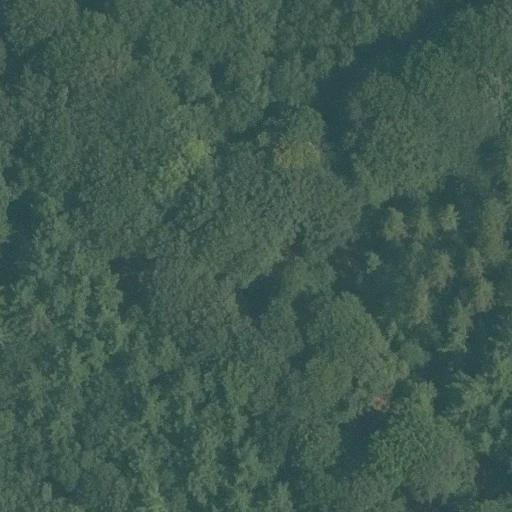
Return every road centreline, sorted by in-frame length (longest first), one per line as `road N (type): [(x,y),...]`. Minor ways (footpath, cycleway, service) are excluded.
road 1 (track): [(0,56),(395,511)]
road 2 (track): [(511,86),(188,273)]
